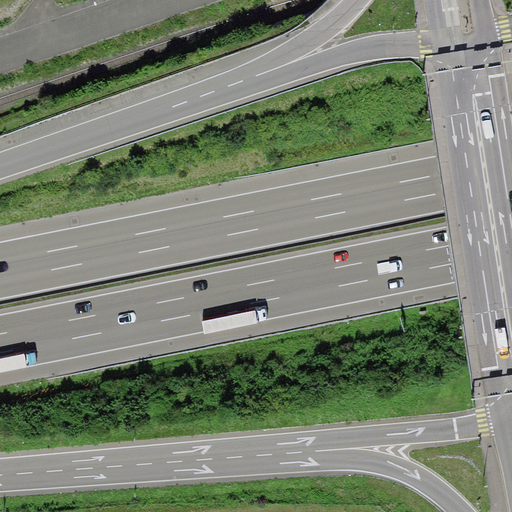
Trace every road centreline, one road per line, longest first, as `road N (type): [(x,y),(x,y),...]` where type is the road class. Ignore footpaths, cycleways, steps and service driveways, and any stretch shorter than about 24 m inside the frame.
road 1 (motorway): [(0,344),(511,243)]
road 2 (motorway): [(511,171),(0,271)]
road 3 (motorway): [(0,478),(345,448)]
road 4 (motorway): [(276,72),(0,165)]
road 5 (secondary): [(511,297),(471,29)]
road 6 (motorway): [(471,29),(276,72)]
road 7 (unclassified): [(0,57),(181,0)]
road 8 (motorway): [(345,448),(511,415)]
road 9 (motorway): [(345,448),(409,469),(463,511)]
